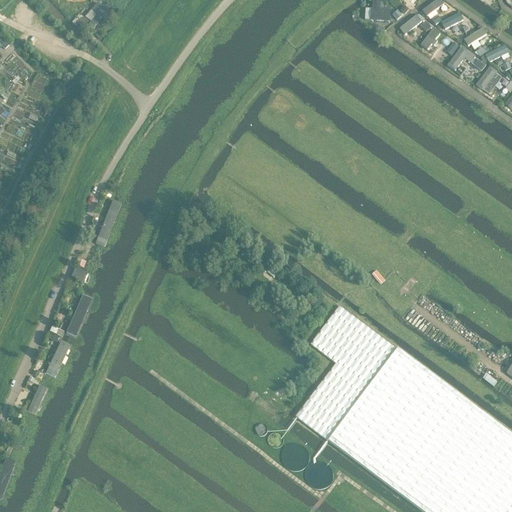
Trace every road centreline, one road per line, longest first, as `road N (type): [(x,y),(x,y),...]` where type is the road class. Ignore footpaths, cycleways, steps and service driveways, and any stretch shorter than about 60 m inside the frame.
road 1 (residential): [(0,432),(118,157),(229,0)]
road 2 (track): [(0,331),(113,85),(178,0)]
